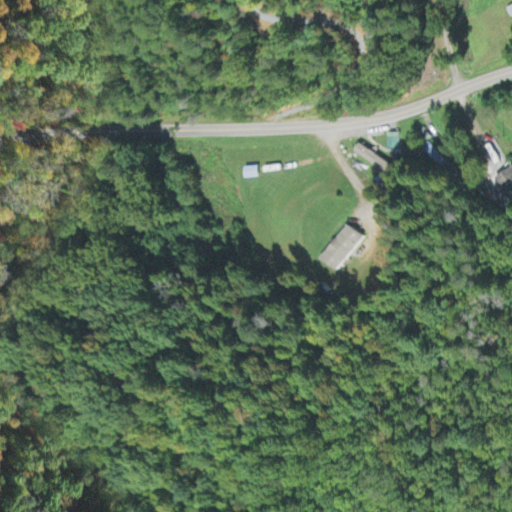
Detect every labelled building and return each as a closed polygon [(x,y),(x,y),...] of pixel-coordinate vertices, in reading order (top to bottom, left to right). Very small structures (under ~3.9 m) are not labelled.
[(387,152),(399,152),(399,139),(387,139),(387,152)] [(445,176),(453,169),(429,144),(422,151),(445,176)] [(396,168),(359,147),(354,155),(391,176),(396,168)] [(511,169),(496,178),(501,189),(491,194),(501,213),(511,206),(511,169)] [(364,238),(350,226),(322,261),(336,272),(364,238)]
